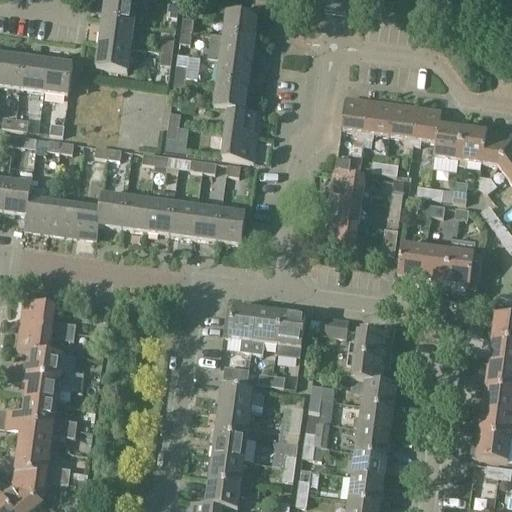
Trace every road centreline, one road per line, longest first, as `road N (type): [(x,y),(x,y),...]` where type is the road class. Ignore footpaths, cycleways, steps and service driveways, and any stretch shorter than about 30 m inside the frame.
road 1 (residential): [(277,291),(428,311),(449,343),(425,511)]
road 2 (residential): [(277,291),(295,158),(320,123),(331,46)]
road 3 (residential): [(152,511),(171,485),(196,283)]
road 4 (residential): [(511,106),(464,98),(435,62),(331,46)]
road 5 (residential): [(196,283),(0,254)]
